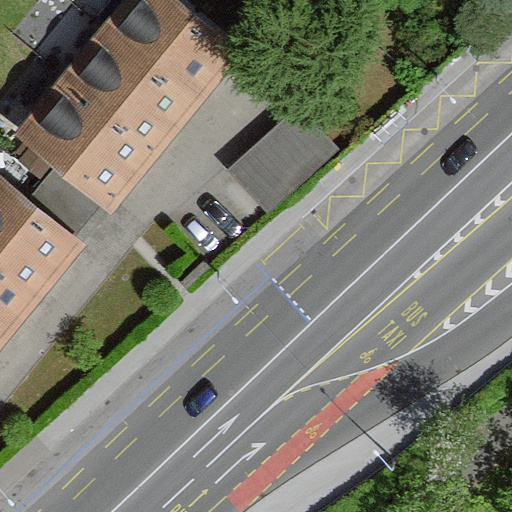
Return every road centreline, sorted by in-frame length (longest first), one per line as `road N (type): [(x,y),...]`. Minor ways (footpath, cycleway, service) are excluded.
road 1 (tertiary): [(511,135),(115,511)]
road 2 (primary): [(162,511),(286,462),(511,308)]
